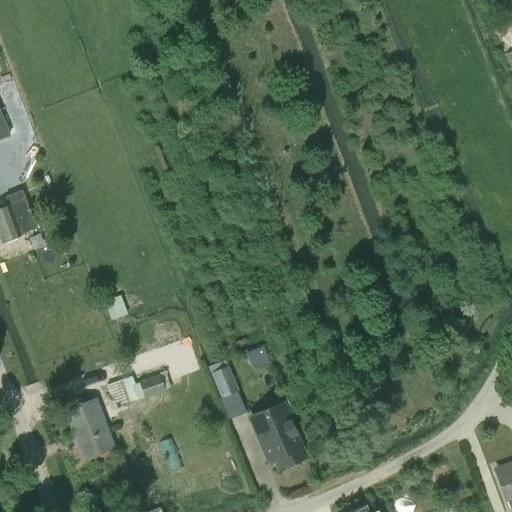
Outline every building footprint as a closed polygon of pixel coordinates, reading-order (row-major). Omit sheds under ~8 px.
[(0,113),(0,138),(9,134),(0,113)] [(36,228),(25,200),(22,191),(4,198),(7,205),(8,205),(9,206),(0,209),(0,238),(1,242),(36,228)] [(214,374),(223,396),(236,390),(227,368),(214,374)] [(165,391),(159,374),(139,382),(145,397),(145,398),(165,391)] [(114,408),(145,397),(139,382),(134,384),(131,377),(113,383),(106,386),(114,408)] [(199,378),(168,389),(186,439),(217,428),(199,378)] [(253,423),(269,461),(273,459),(275,463),(302,452),(285,410),(253,423)] [(105,413),(77,421),(92,469),(119,460),(105,413)] [(511,472),(498,478),(506,500),(510,511),(511,509),(511,472)]
